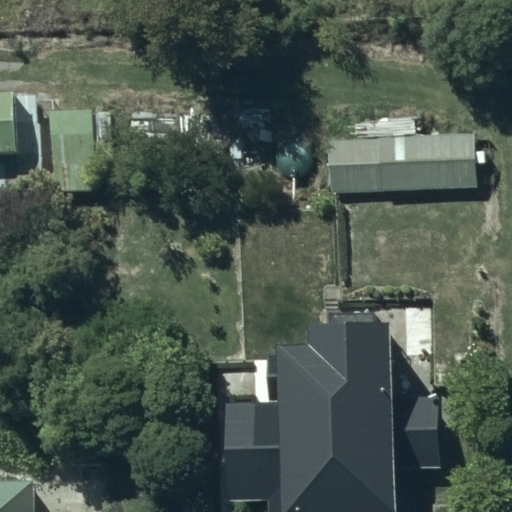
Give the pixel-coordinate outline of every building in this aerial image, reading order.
[(16,84),(0,85),(0,151),(20,150),(16,84)] [(98,109),(55,109),(57,191),(99,190),(98,109)] [(333,141),(334,192),(480,187),(478,132),(383,136),(383,139),(333,141)] [(396,394),(391,320),(318,319),(318,342),(280,338),(279,395),(222,396),(222,497),(272,502),(272,511),(390,511),(399,511),(400,462),(445,459),(439,390),(396,394)] [(34,508),(34,468),(0,468),(0,511),(83,511),(84,507),(34,508)]
